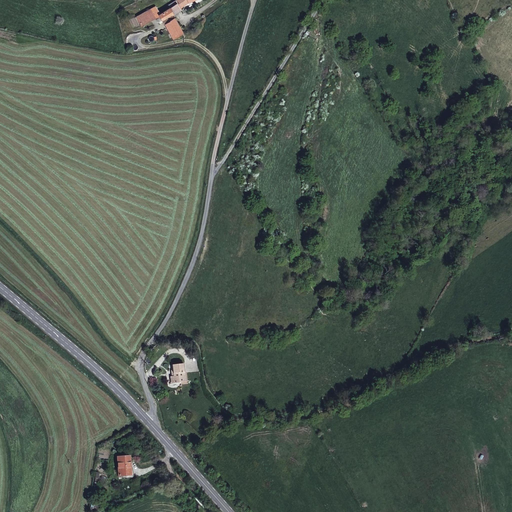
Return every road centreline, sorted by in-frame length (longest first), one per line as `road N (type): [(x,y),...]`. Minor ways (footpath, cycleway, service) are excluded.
road 1 (secondary): [(229,511),(99,372),(0,285)]
road 2 (track): [(212,171),(324,0)]
